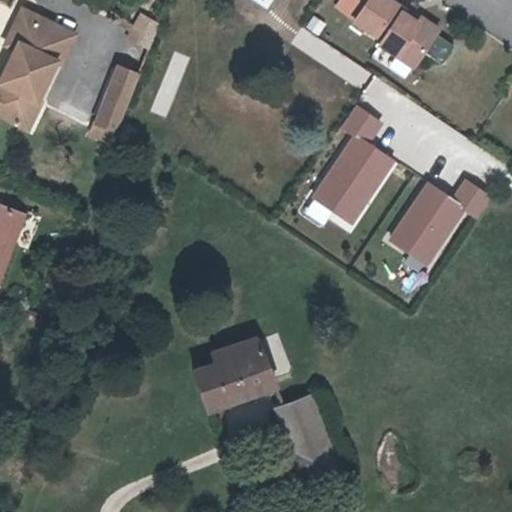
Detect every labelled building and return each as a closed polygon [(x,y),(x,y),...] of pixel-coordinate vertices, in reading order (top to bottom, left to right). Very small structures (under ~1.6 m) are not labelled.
[(406,14),(409,11),(392,0),(373,0),(358,22),(385,40),(381,45),(416,68),(438,35),(406,14)] [(411,7),(409,11),(406,14),(438,35),(442,30),(411,7)] [(19,50),(1,86),(0,87),(0,114),(18,123),(16,125),(23,128),(25,125),(33,129),(45,102),(41,100),(61,59),(42,50),(55,22),(27,8),(18,28),(25,40),(19,50)] [(125,39),(150,46),(158,18),(133,11),(125,39)] [(79,34),(55,22),(42,50),(61,59),(66,62),(79,34)] [(10,46),(19,50),(25,40),(18,28),(10,46)] [(166,117),(189,56),(174,50),(150,111),(166,117)] [(123,130),(144,74),(123,66),(102,122),(105,123),(99,137),(118,144),(123,130)] [(338,127),(349,135),(308,195),(351,225),(396,160),(367,140),(381,120),(355,102),(338,127)] [(426,178),(383,237),(424,267),(465,212),(475,219),(492,196),(464,175),(449,195),(426,178)] [(0,304),(2,300),(0,299),(0,285),(18,242),(13,240),(18,224),(25,226),(30,211),(0,200),(0,304)] [(217,362),(199,368),(216,408),(279,384),(259,337),(213,351),(217,362)] [(313,395),(289,406),(282,409),(315,475),(348,458),(313,395)]
